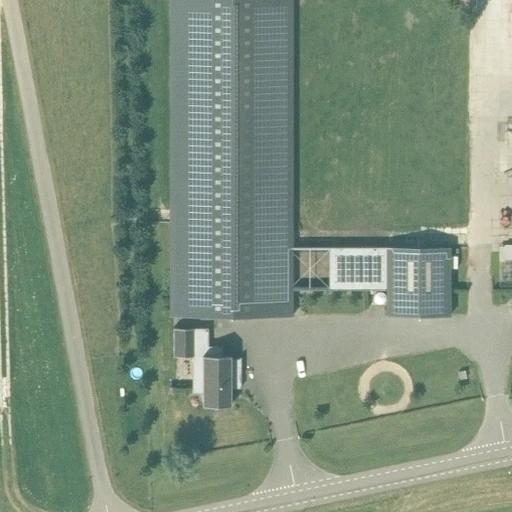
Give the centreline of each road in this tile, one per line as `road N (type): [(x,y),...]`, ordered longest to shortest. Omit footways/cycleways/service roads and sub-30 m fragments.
road 1 (unclassified): [(107,511),(8,0)]
road 2 (unclassified): [(231,511),(511,453)]
